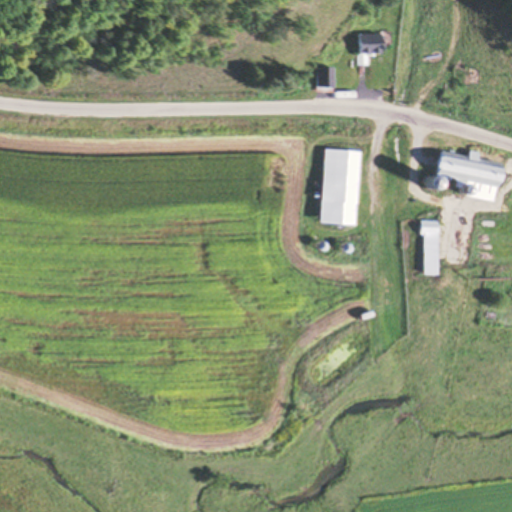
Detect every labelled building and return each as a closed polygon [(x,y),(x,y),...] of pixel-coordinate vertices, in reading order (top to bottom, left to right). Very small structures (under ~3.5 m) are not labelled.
[(375,33),(353,33),(353,55),(375,55),(375,33)] [(330,92),(330,68),(312,68),(312,92),(330,92)] [(509,82),(497,82),(497,70),(475,70),(475,94),(509,94),(509,82)] [(316,223),(350,226),(356,152),(322,149),(316,223)] [(465,158),(436,153),(432,178),(492,188),(496,164),(473,160),(474,154),(466,152),(465,158)] [(435,222),(420,222),(420,276),(435,276),(435,222)]
